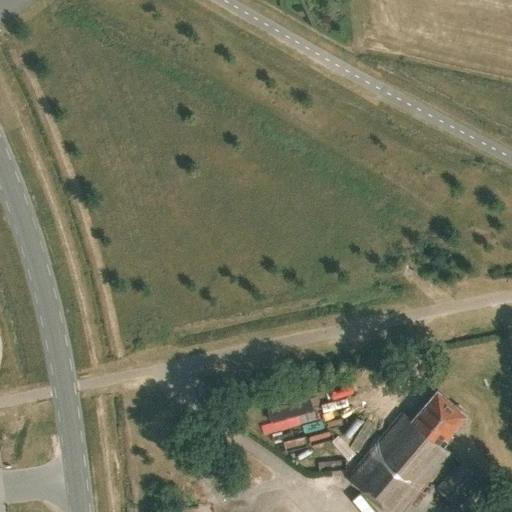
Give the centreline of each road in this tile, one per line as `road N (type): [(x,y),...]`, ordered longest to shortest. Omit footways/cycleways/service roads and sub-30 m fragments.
road 1 (secondary): [(78,511),(46,299),(0,166)]
road 2 (residential): [(166,368),(511,297)]
